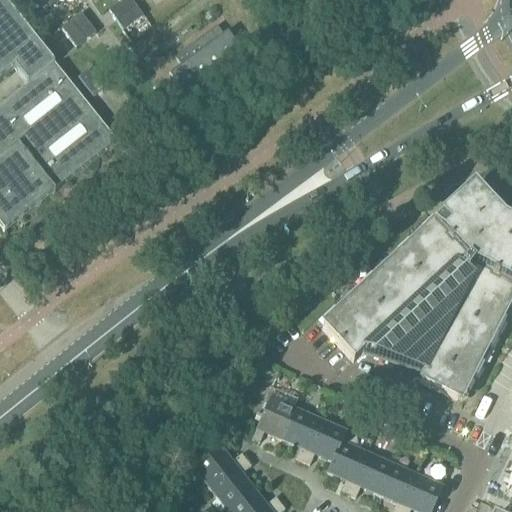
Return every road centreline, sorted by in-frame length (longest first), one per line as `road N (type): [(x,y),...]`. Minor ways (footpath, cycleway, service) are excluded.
road 1 (secondary): [(288,198),(0,418)]
road 2 (secondary): [(511,11),(319,163),(288,198)]
road 3 (secondary): [(288,198),(353,175),(511,85)]
road 4 (residential): [(457,511),(484,449),(359,376)]
